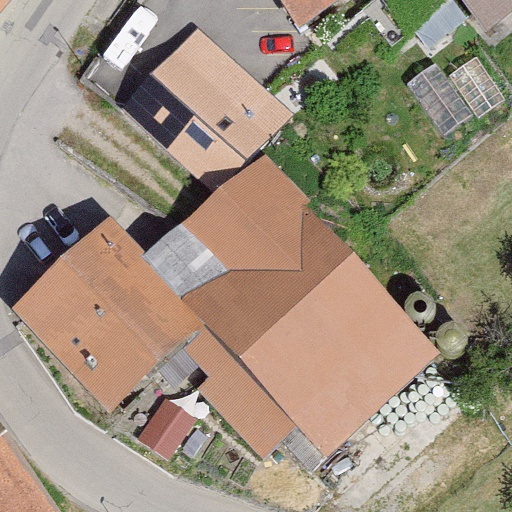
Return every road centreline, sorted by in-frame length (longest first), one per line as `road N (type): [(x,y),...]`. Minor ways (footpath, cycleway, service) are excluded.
road 1 (tertiary): [(175,511),(94,484),(0,373)]
road 2 (tertiary): [(0,137),(67,0)]
